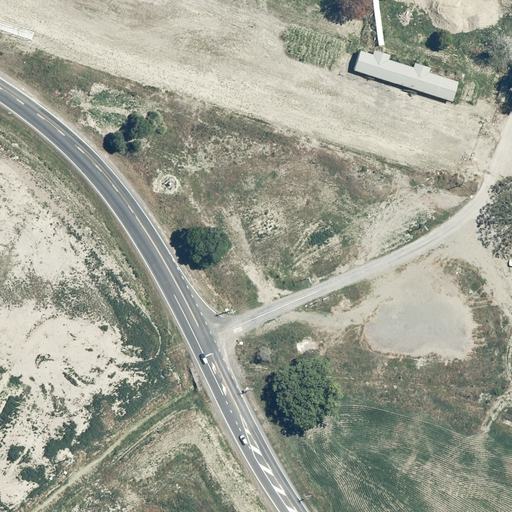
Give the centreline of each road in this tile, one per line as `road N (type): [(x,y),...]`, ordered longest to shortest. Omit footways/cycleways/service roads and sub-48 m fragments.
road 1 (residential): [(204,338),(415,246),(452,222),(490,173),(511,116)]
road 2 (trunk): [(0,87),(60,131),(115,187),(204,338)]
road 3 (trunk): [(204,338),(297,511)]
